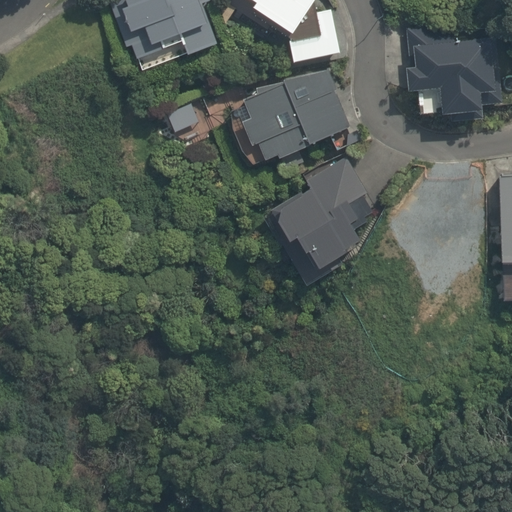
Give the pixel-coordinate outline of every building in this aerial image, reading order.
[(124,0),(117,3),(133,51),(139,49),(147,73),(223,48),(206,0),(124,0)] [(264,0),(267,1),(263,7),(307,34),(327,0),(264,0)] [(297,47),(301,62),(342,53),(332,10),(320,12),(326,40),(297,47)] [(461,22),(418,24),(420,65),(415,65),(416,100),(423,100),(424,117),(451,116),(451,122),(501,119),(497,35),(462,37),(461,22)] [(258,122),(249,126),(260,153),(267,150),(272,160),(353,128),(329,68),(249,100),(258,122)] [(356,227),(384,208),(352,159),(316,183),(322,191),(288,213),(327,273),(368,246),(356,227)]
